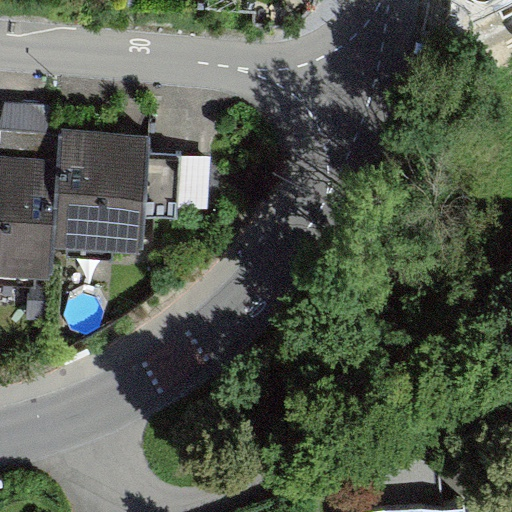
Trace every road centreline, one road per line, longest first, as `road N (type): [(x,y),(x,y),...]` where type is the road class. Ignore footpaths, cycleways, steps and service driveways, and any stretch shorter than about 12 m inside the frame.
road 1 (residential): [(511,345),(313,454),(194,503),(149,499),(114,476),(74,417)]
road 2 (residential): [(335,88),(339,134),(326,202),(257,299),(178,365),(74,417)]
road 3 (residential): [(335,88),(242,69),(0,46)]
